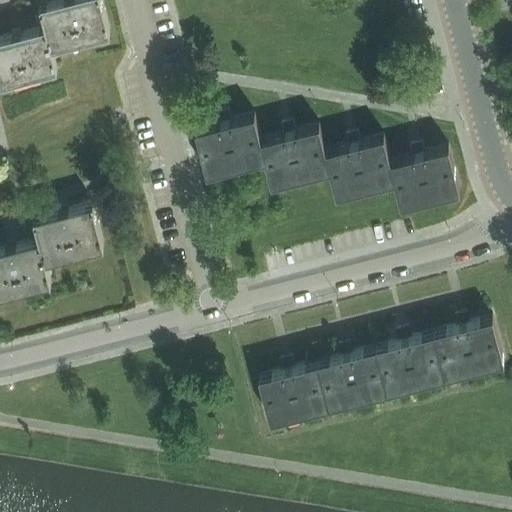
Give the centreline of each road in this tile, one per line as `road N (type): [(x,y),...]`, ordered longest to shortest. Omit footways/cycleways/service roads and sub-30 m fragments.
road 1 (residential): [(213,309),(134,0)]
road 2 (unclassified): [(213,309),(465,243),(511,217)]
road 3 (unclassified): [(0,363),(213,309)]
road 4 (tertiary): [(511,198),(497,169),(453,0)]
